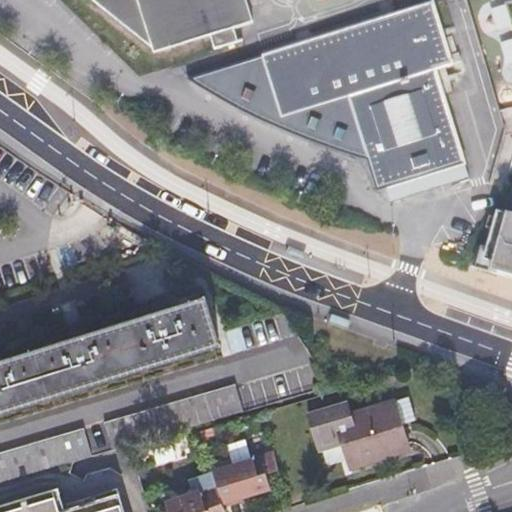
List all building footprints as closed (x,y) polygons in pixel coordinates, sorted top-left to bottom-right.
[(93,0),(154,47),(202,32),(204,38),(232,30),(237,45),(261,38),(249,0),(93,0)] [(378,191),(464,161),(435,67),(452,62),(433,0),(431,0),(263,56),(284,118),(350,97),(378,191)] [(469,176),(464,161),(378,191),(390,199),(469,176)] [(511,217),(497,213),(489,246),(479,242),(471,267),(511,278),(511,217)] [(0,411),(222,342),(208,296),(194,301),(166,309),(81,336),(0,361),(0,411)] [(243,384),(111,422),(119,448),(251,409),(243,384)] [(347,443),(354,468),(415,449),(407,424),(420,419),(412,396),(357,413),(354,402),(313,414),(323,450),(347,443)] [(246,431),(268,424),(265,411),(203,430),(208,447),(245,436),(247,435),(246,431)] [(247,435),(245,436),(248,449),(272,442),(268,424),(246,431),(247,435)] [(91,428),(0,454),(0,483),(99,454),(91,428)] [(226,511),(217,487),(220,486),(216,471),(190,480),(195,494),(168,502),(171,511),(226,511)] [(18,511),(131,511),(126,493),(76,509),(67,511),(60,487),(14,500),(18,511)] [(4,511),(18,511),(14,500),(2,504),(4,511)]
